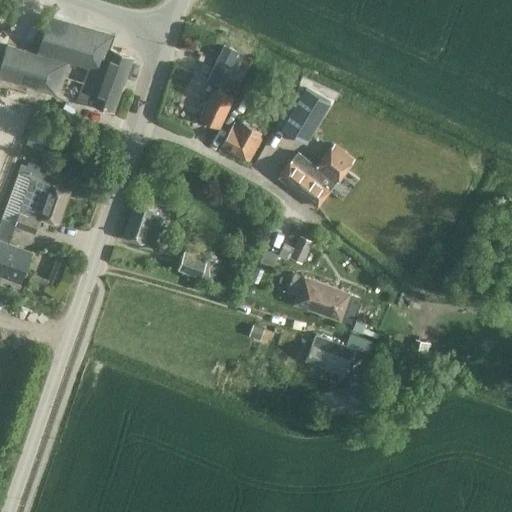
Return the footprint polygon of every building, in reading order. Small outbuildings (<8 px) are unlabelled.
[(35,54),(5,46),(0,62),(0,76),(56,93),(65,61),(87,68),(76,97),(112,110),(131,57),(109,48),(113,34),(47,15),(35,54)] [(218,126),(231,98),(232,99),(236,91),(234,90),(239,78),(219,69),(210,87),(212,88),(198,117),(218,126)] [(304,87),(280,128),(304,142),(329,101),(304,87)] [(247,160),(259,137),(252,133),(255,129),(240,121),(238,125),(232,122),(219,145),(247,160)] [(42,152),(43,150),(48,137),(49,136),(33,128),(25,145),(42,152)] [(43,150),(56,156),(62,143),(48,137),(43,150)] [(328,188),(344,168),(353,156),(332,139),(313,165),(296,152),(291,159),(290,158),(277,176),(315,206),(329,189),(328,188)] [(13,225),(33,233),(38,216),(57,223),(68,189),(41,179),(44,171),(24,164),(24,165),(18,163),(0,214),(0,217),(10,221),(14,222),(13,225)] [(161,226),(168,206),(156,201),(135,194),(121,235),(142,242),(152,245),(159,225),(161,226)] [(0,273),(15,279),(19,280),(31,249),(4,240),(10,221),(0,217),(0,273)] [(299,235),(289,257),(301,263),(312,241),(299,235)] [(48,277),(44,283),(57,291),(60,285),(68,265),(70,258),(70,248),(55,248),(55,257),(54,261),(48,277)] [(272,265),(276,253),(263,249),(259,261),(272,265)] [(177,268),(199,276),(211,281),(218,260),(206,255),(205,259),(182,251),(177,268)] [(302,275),(293,302),(338,318),(348,292),(302,275)] [(259,339),(263,328),(252,324),(248,335),(259,339)] [(349,332),(344,344),(354,347),(368,352),(372,340),(349,332)] [(344,373),(346,369),(354,347),(344,344),(314,333),(303,359),(344,373)] [(367,380),(379,379),(378,366),(366,367),(367,380)] [(320,417),(367,406),(361,383),(314,394),(320,417)]
